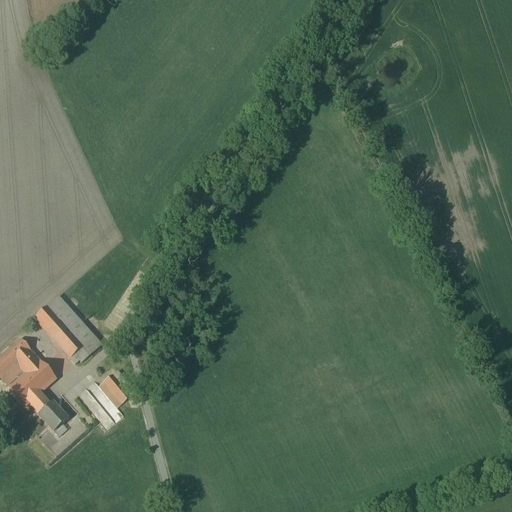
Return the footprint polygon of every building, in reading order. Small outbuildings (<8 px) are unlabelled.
[(100,348),(57,300),(47,308),(84,349),(70,361),(75,367),(80,363),(82,365),(100,348)] [(84,349),(47,308),(34,320),(70,361),(84,349)] [(56,381),(21,341),(0,359),(0,380),(7,388),(17,379),(19,382),(9,391),(25,408),(29,405),(38,397),(56,381)] [(117,373),(99,388),(117,411),(135,395),(117,373)] [(48,408),(38,397),(29,405),(39,416),(48,408)] [(0,407),(0,423),(2,425),(15,415),(6,403),(0,407)] [(67,422),(52,405),(48,408),(39,416),(39,417),(54,434),(67,422)]
